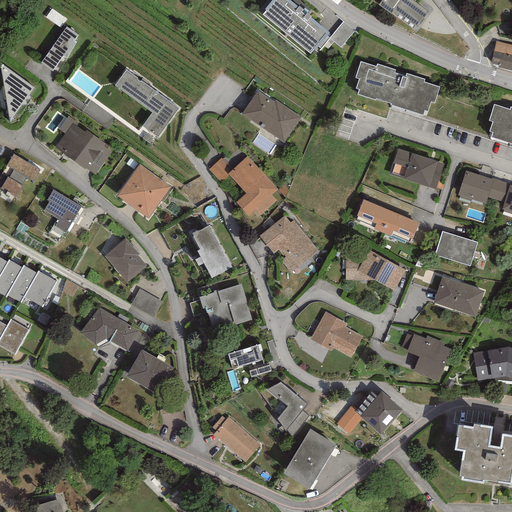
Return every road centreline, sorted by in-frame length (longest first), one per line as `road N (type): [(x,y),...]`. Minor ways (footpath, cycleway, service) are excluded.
road 1 (residential): [(198,463),(167,274),(108,201),(21,143)]
road 2 (residential): [(426,418),(381,387),(322,386),(290,372),(257,271),(203,170)]
road 3 (residential): [(198,463),(300,506),(328,498),(393,445)]
road 4 (residential): [(0,375),(33,379),(90,415),(198,463)]
road 5 (residential): [(477,71),(333,0)]
road 6 (residential): [(511,168),(388,129)]
